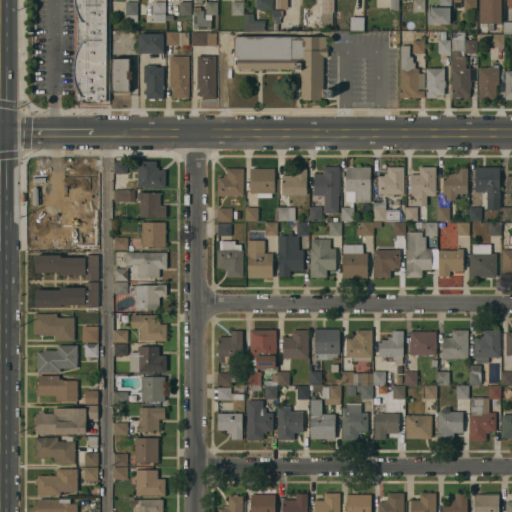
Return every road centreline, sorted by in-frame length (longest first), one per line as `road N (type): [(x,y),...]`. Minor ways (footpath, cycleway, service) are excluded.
road 1 (tertiary): [(91,132),(511,131)]
road 2 (residential): [(198,133),(197,511)]
road 3 (residential): [(511,463),(197,465)]
road 4 (residential): [(511,300),(198,302)]
